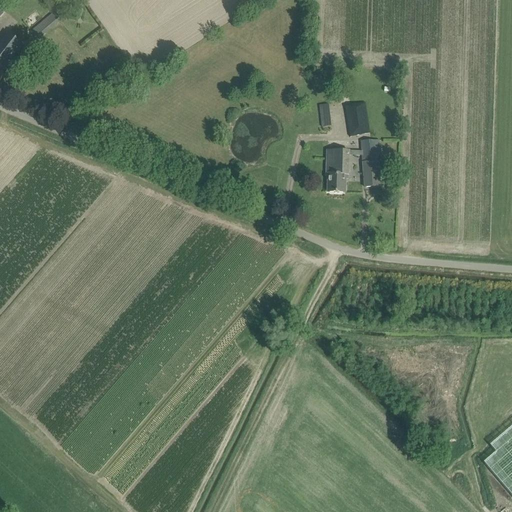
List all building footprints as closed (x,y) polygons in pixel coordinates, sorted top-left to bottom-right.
[(54,12),(30,32),(37,40),(61,20),(54,12)] [(8,34),(0,44),(0,68),(3,71),(23,45),(8,34)] [(341,83),(340,74),(332,75),(333,84),(341,83)] [(370,133),(365,103),(344,107),(350,138),(370,133)] [(380,140),(362,141),(363,163),(364,188),(380,187),(379,178),(378,154),(380,154),(380,140)] [(328,152),(327,163),(327,175),(329,175),(328,192),(345,193),(345,179),(348,179),(348,169),(349,153),(328,152)] [(496,452),(483,463),(511,495),(511,425),(490,445),(496,452)]
